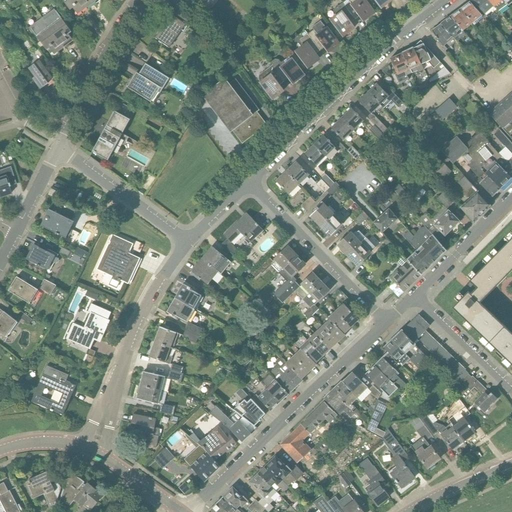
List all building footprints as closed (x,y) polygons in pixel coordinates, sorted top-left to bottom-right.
[(78,14),(88,7),(82,0),(62,0),(70,10),(73,8),(78,14)] [(290,10),(298,4),(294,0),(290,0),(285,4),(290,10)] [(345,5),(351,15),(355,20),(360,16),(364,21),(374,13),(364,0),(347,0),(349,2),(345,5)] [(488,15),(495,9),(488,0),(474,0),(472,1),(488,18),(489,16),(488,15)] [(488,0),(495,9),(498,12),(499,11),(500,13),(501,12),(501,13),(509,7),(503,0),(488,0)] [(351,15),(345,5),(345,6),(343,3),(333,10),(337,16),(331,20),(343,36),(354,28),(347,18),(351,15)] [(462,9),(473,23),(475,25),(481,20),(480,18),(482,16),(470,3),(462,9)] [(171,14),(155,38),(166,45),(174,34),(176,35),(180,29),(183,32),(192,19),(178,9),(174,16),(171,14)] [(463,30),(473,23),(462,9),(452,16),(463,30)] [(442,24),(457,42),(460,40),(459,39),(466,34),(463,30),(452,16),(442,24)] [(45,23),(48,27),(63,47),(73,40),(68,33),(71,31),(61,18),(57,21),(53,17),(45,23)] [(452,46),(457,42),(442,24),(432,31),(435,37),(443,46),(444,47),(445,46),(446,47),(450,44),(452,46)] [(54,54),(63,47),(48,27),(36,36),(46,49),(49,47),(54,54)] [(308,34),(320,51),(325,47),(328,52),(339,44),(327,28),(318,35),(314,29),(308,34)] [(315,55),(320,51),(308,34),(300,40),(304,46),(296,52),(308,68),(319,60),(315,55)] [(414,48),(421,64),(427,61),(434,68),(440,63),(425,45),(423,47),(418,42),(415,46),(416,47),(414,48)] [(424,70),(421,64),(414,48),(403,53),(411,71),(416,69),(418,73),(424,70)] [(509,62),(511,59),(511,50),(510,52),(507,49),(502,54),(509,62)] [(412,73),(411,71),(403,53),(390,59),(399,78),(406,75),(406,76),(412,73)] [(271,63),(285,82),(289,78),(293,84),(304,75),(289,56),(281,63),(279,60),(275,59),(271,63)] [(40,60),(28,69),(35,77),(33,78),(41,89),(49,83),(48,82),(53,78),(40,60)] [(136,72),(127,87),(150,102),(160,88),(162,89),(169,78),(145,63),(139,74),(136,72)] [(279,86),(285,82),(271,63),(270,63),(272,66),(260,74),(259,76),(258,79),(260,81),(273,99),(283,91),(279,86)] [(441,70),(445,76),(450,73),(446,67),(441,70)] [(225,79),(203,96),(231,132),(232,131),(242,144),(267,125),(257,112),(260,111),(236,79),(229,84),(225,79)] [(368,93),(380,105),(384,108),(391,101),(398,108),(403,104),(386,86),(382,89),(377,84),(368,93)] [(371,114),(380,105),(368,93),(359,102),(371,114)] [(511,139),(511,123),(511,122),(511,120),(511,94),(489,114),(502,129),(511,139)] [(449,99),(435,112),(442,121),(457,107),(449,99)] [(106,125),(122,134),(135,110),(119,101),(106,125)] [(341,118),(354,131),(363,122),(351,109),(341,118)] [(377,129),(382,124),(373,114),(368,119),(374,126),(377,129)] [(349,136),(354,131),(341,118),(332,128),(337,134),(344,141),(346,139),(347,140),(350,137),(349,136)] [(122,134),(106,125),(91,152),(108,161),(122,134)] [(383,135),(377,129),(374,126),(369,130),(378,140),(383,135)] [(337,134),(332,128),(328,132),(333,137),(337,134)] [(511,178),(510,177),(497,162),(502,158),(498,153),(488,142),(480,132),(465,146),(468,150),(470,152),(469,156),(473,161),(500,188),(511,178)] [(510,177),(511,175),(511,143),(511,142),(505,135),(499,140),(505,146),(498,153),(502,158),(497,162),(510,177)] [(314,145),(327,158),(337,149),(323,136),(314,145)] [(468,150),(465,146),(457,136),(441,150),(453,164),(468,151),(468,150)] [(318,167),(327,158),(314,145),(305,154),(318,167)] [(156,179),(171,158),(158,148),(146,170),(144,169),(142,171),(156,179)] [(439,183),(452,172),(440,159),(428,170),(439,183)] [(492,197),(500,188),(473,161),(471,162),(472,163),(469,165),(469,167),(472,170),(479,178),(477,180),(479,183),(479,184),(480,185),(492,197)] [(286,172),(299,185),(309,175),(296,162),(286,172)] [(289,195),(299,185),(286,172),(276,182),(282,187),(289,195)] [(473,223),(482,214),(491,205),(478,191),(477,192),(461,173),(452,181),(468,200),(460,208),(473,223)] [(326,175),(321,179),(330,188),(334,184),(326,175)] [(0,177),(0,197),(11,194),(8,187),(9,186),(5,176),(0,177)] [(326,192),(330,188),(321,179),(316,185),(325,193),(326,192)] [(326,192),(331,196),(341,188),(336,182),(334,184),(330,188),(326,192)] [(404,201),(410,196),(399,184),(393,189),(404,201)] [(425,226),(438,241),(444,235),(445,236),(459,222),(448,210),(447,209),(454,202),(445,191),(436,200),(443,207),(431,219),(426,213),(419,219),(417,216),(417,217),(425,226)] [(301,206),(306,211),(315,202),(310,197),(301,206)] [(310,217),(320,228),(334,214),(322,202),(315,209),(316,210),(310,217)] [(389,209),(373,223),(382,233),(398,219),(389,208),(389,209)] [(42,227),(56,233),(56,234),(59,235),(66,238),(74,222),(50,211),(42,227)] [(336,212),(334,214),(320,228),(326,234),(328,233),(331,236),(344,224),(343,223),(345,222),(336,212)] [(368,218),(363,212),(354,221),(359,226),(368,218)] [(223,235),(231,243),(241,234),(251,243),(264,231),(246,213),(223,235)] [(425,226),(423,228),(421,228),(419,228),(418,229),(418,230),(417,231),(417,233),(413,236),(436,261),(446,250),(438,241),(425,226)] [(105,228),(102,234),(109,237),(112,230),(105,228)] [(338,246),(348,256),(366,238),(359,231),(353,233),(352,232),(338,246)] [(410,233),(408,231),(403,236),(415,250),(406,259),(407,260),(421,275),(436,261),(413,236),(410,233)] [(112,234),(96,269),(129,285),(141,259),(127,253),(132,243),(112,234)] [(511,334),(479,303),(511,269),(511,237),(469,281),(476,288),(470,294),(468,292),(453,308),(511,364),(511,334)] [(366,238),(348,256),(357,266),(371,252),(370,251),(372,245),(366,238)] [(387,238),(383,242),(388,247),(392,243),(387,238)] [(388,247),(393,253),(397,249),(392,243),(388,247)] [(26,259),(50,271),(57,257),(34,245),(26,259)] [(56,252),(68,258),(71,252),(59,246),(56,252)] [(202,259),(218,272),(219,272),(220,272),(229,261),(212,247),(202,259)] [(278,274),(279,272),(297,256),(288,247),(274,260),(273,261),(269,257),(251,274),(256,279),(269,265),(278,274)] [(278,298),(294,283),(290,279),(305,265),(297,256),(279,272),(287,281),(274,294),(278,298)] [(208,285),(218,272),(202,259),(192,272),(208,285)] [(421,275),(407,260),(397,271),(390,277),(395,282),(389,287),(399,298),(421,275)] [(305,297),(306,297),(321,282),(313,273),(298,287),(294,283),(278,298),(283,303),(296,291),(303,299),(305,297)] [(8,291),(30,304),(38,290),(17,277),(8,291)] [(40,288),(51,295),(56,286),(44,280),(40,288)] [(321,282),(306,297),(313,305),(304,314),(304,313),(298,318),(301,321),(306,315),(309,318),(319,309),(318,309),(327,300),(324,297),(330,291),(321,282)] [(175,298),(197,310),(204,298),(201,297),(201,296),(193,291),(194,288),(191,286),(190,288),(183,284),(175,298)] [(197,310),(175,298),(167,312),(174,317),(175,316),(188,323),(189,320),(191,321),(197,311),(197,310)] [(336,310),(352,327),(359,320),(343,304),(336,310)] [(0,331),(6,337),(17,322),(0,309),(0,331)] [(344,334),(352,327),(336,310),(328,318),(329,320),(344,334)] [(73,323),(66,339),(90,349),(98,332),(104,335),(110,321),(91,312),(84,328),(73,323)] [(417,339),(425,331),(427,329),(415,318),(402,330),(401,331),(413,343),(417,339)] [(345,336),(344,334),(329,320),(322,326),(338,343),(345,336)] [(185,330),(199,336),(203,329),(189,323),(185,330)] [(155,342),(173,349),(179,333),(160,326),(155,342)] [(331,350),(338,343),(322,326),(315,333),(331,350)] [(196,344),(199,336),(185,330),(182,337),(196,344)] [(408,354),(416,346),(413,343),(401,331),(393,339),(408,354)] [(430,335),(425,331),(417,339),(422,344),(430,335)] [(323,357),(331,350),(315,333),(307,340),(323,357)] [(434,339),(430,335),(422,344),(426,348),(434,339)] [(403,367),(410,361),(406,356),(408,354),(393,339),(383,348),(388,352),(399,363),(403,367)] [(439,344),(434,339),(426,348),(430,352),(439,344)] [(316,364),(323,357),(307,340),(299,348),(301,349),(316,364)] [(173,349),(155,342),(149,357),(170,364),(173,357),(171,356),(173,349)] [(443,348),(439,344),(430,352),(435,356),(443,348)] [(448,352),(443,348),(435,356),(439,361),(448,352)] [(317,365),(316,364),(301,349),(294,356),(309,372),(317,365)] [(375,365),(399,388),(400,387),(403,391),(409,394),(412,391),(395,374),(397,372),(395,369),(399,365),(398,364),(399,363),(388,352),(375,365)] [(452,357),(448,352),(439,361),(444,365),(452,357)] [(302,380),(309,372),(294,356),(286,363),(302,380)] [(461,365),(452,357),(444,365),(450,371),(453,374),(461,365)] [(302,380),(286,363),(281,358),(276,362),(280,366),(277,369),(275,368),(270,373),(270,374),(269,374),(289,394),(303,381),(302,380)] [(171,370),(182,373),(184,367),(173,364),(171,370)] [(390,398),(399,388),(375,365),(366,375),(390,398)] [(461,365),(453,374),(457,378),(466,370),(461,365)] [(168,378),(182,382),(184,374),(182,373),(171,370),(168,378)] [(466,370),(457,378),(461,382),(469,374),(465,371),(466,370)] [(141,385),(162,391),(166,377),(144,371),(141,385)] [(447,374),(447,375),(456,382),(459,384),(461,382),(457,378),(453,374),(450,371),(447,374)] [(360,401),(369,391),(368,391),(369,390),(367,388),(368,388),(353,373),(345,380),(345,379),(342,382),(358,398),(360,401)] [(71,384),(71,383),(66,381),(65,383),(43,374),(31,402),(63,416),(76,386),(71,384)] [(279,403),(289,394),(269,374),(260,383),(279,403)] [(333,390),(359,417),(359,418),(362,415),(355,408),(356,408),(352,404),(358,398),(342,382),(342,381),(333,390)] [(271,411),(279,403),(260,383),(256,387),(262,393),(259,397),(257,394),(252,399),(252,398),(251,399),(262,411),(267,407),(271,411)] [(162,391),(141,385),(137,398),(159,403),(162,391)] [(373,386),(369,390),(368,391),(369,391),(378,400),(381,393),(373,386)] [(353,422),(359,417),(333,390),(324,399),(340,415),(343,412),(353,422)] [(487,390),(482,395),(474,403),(485,413),(498,399),(491,393),(491,394),(487,390)] [(242,417),(254,426),(260,420),(258,418),(264,412),(262,411),(251,399),(248,402),(245,399),(234,410),(235,411),(242,417)] [(375,408),(372,413),(368,425),(376,429),(388,404),(378,399),(375,408)] [(257,429),(254,426),(242,417),(235,411),(228,418),(211,402),(205,409),(210,413),(230,429),(242,443),(252,434),(251,434),(257,429)] [(281,445),(295,459),(299,463),(304,458),(312,450),(303,440),(311,432),(326,419),(330,423),(337,415),(324,402),(281,445)] [(160,412),(173,415),(175,407),(161,404),(160,412)] [(154,428),(156,419),(133,414),(131,423),(142,426),(139,442),(157,446),(160,429),(154,428)] [(453,427),(463,441),(475,432),(463,417),(457,422),(458,423),(453,427)] [(433,436),(420,418),(408,420),(421,439),(411,447),(415,452),(417,456),(417,455),(427,468),(428,468),(429,469),(435,465),(434,463),(440,459),(430,446),(427,441),(433,436)] [(199,443),(215,460),(236,443),(229,434),(227,435),(219,425),(213,431),(198,443),(199,443)] [(452,449),(463,441),(453,427),(448,430),(447,429),(441,434),(452,449)] [(398,483),(398,482),(402,488),(414,478),(400,458),(406,453),(387,429),(386,431),(382,428),(377,437),(382,440),(394,457),(390,460),(397,468),(391,472),(396,479),(396,480),(398,483)] [(215,460),(199,443),(184,457),(205,481),(211,475),(220,466),(215,460)] [(154,460),(163,469),(175,458),(165,448),(164,449),(154,459),(153,460),(154,460)] [(268,464),(289,486),(294,481),(295,482),(303,475),(295,466),(291,470),(287,465),(286,466),(276,457),(268,464)] [(288,487),(289,486),(268,464),(259,473),(277,492),(281,488),(284,492),(289,487),(288,487)] [(29,480),(29,481),(30,484),(31,484),(31,485),(29,486),(33,495),(32,495),(33,499),(45,494),(50,505),(59,501),(58,499),(62,488),(59,482),(52,486),(50,481),(51,481),(47,472),(29,480)] [(82,507),(84,505),(90,511),(103,496),(88,483),(87,485),(84,483),(85,481),(79,476),(75,474),(69,473),(60,500),(70,505),(74,500),(82,507)] [(265,509),(267,511),(269,511),(274,508),(270,504),(273,501),(271,498),(277,492),(259,473),(249,482),(259,492),(258,493),(263,498),(258,502),(265,509)] [(346,489),(352,484),(350,483),(343,473),(338,478),(346,489)] [(371,490),(368,492),(378,506),(389,497),(379,483),(376,480),(368,485),(371,490)] [(0,484),(0,501),(5,511),(20,511),(9,490),(8,491),(4,483),(0,484)] [(224,496),(237,509),(240,511),(249,511),(253,508),(257,511),(261,511),(265,509),(258,502),(258,503),(255,500),(251,505),(242,496),(241,497),(233,488),(224,496)] [(320,511),(335,511),(323,495),(313,502),(320,511)] [(217,504),(224,511),(240,511),(237,509),(224,496),(217,504)] [(342,509),(342,508),(345,511),(362,511),(354,500),(353,500),(350,496),(339,504),(342,509)]
